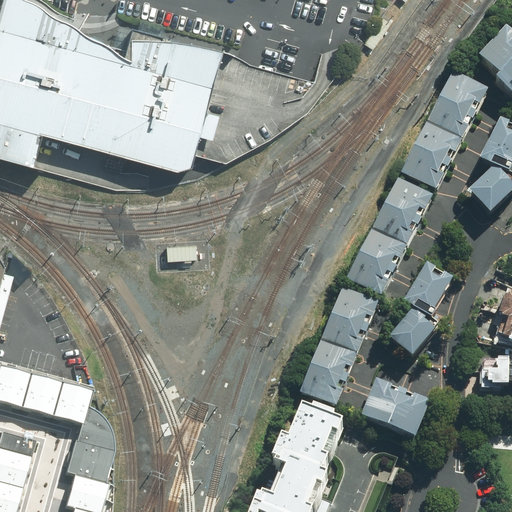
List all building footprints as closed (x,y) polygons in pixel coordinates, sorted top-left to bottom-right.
[(205,123),(224,54),(196,48),(177,45),(162,43),(163,38),(133,30),(125,60),(22,0),(3,0),(0,13),(0,158),(34,168),(37,160),(44,138),(52,140),(93,151),(122,159),(176,173),(193,168),(196,155),(202,132),(205,123)] [(384,15),(364,45),(373,51),(393,21),(384,15)] [(511,38),(506,32),(478,62),(499,81),(496,86),(511,99),(511,38)] [(239,60),(224,54),(205,123),(202,132),(196,155),(211,160),(226,165),(308,114),(305,106),(302,98),(313,84),(298,79),(253,68),(249,65),(239,60)] [(427,128),(463,145),(488,96),(454,78),(427,128)] [(483,154),(498,163),(511,139),(511,116),(500,110),(468,164),(475,168),(483,154)] [(402,178),(437,196),(458,153),(462,146),(427,128),(402,178)] [(475,168),(458,186),(493,220),(511,199),(511,183),(511,184),(484,159),(475,168)] [(373,233),(407,250),(434,201),(398,183),(373,233)] [(347,283),(382,301),(396,273),(407,252),(372,234),(347,283)] [(197,245),(167,247),(167,251),(168,262),(197,260),(197,249),(197,245)] [(427,267),(404,306),(432,323),(453,285),(427,267)] [(324,343),(359,357),(380,306),(344,293),(324,343)] [(508,299),(505,297),(499,316),(501,318),(502,319),(508,321),(507,326),(502,324),(498,336),(503,338),(502,340),(509,342),(508,345),(511,345),(511,296),(510,296),(508,299)] [(390,341),(413,361),(438,329),(413,313),(390,341)] [(300,397),(337,411),(357,360),(321,345),(300,397)] [(496,362),(484,361),(484,373),(482,373),(482,377),(480,377),(480,388),(482,388),(482,391),(501,391),(501,388),(508,388),(508,386),(511,386),(511,370),(509,370),(509,360),(498,360),(496,360),(496,362)] [(0,416),(77,437),(82,422),(87,402),(0,378),(0,416)] [(358,421),(415,444),(431,405),(374,382),(358,421)] [(328,511),(332,504),(323,500),(324,495),(328,483),(324,481),(329,467),(335,461),(339,446),(344,432),(340,431),(342,427),(315,416),(312,419),(304,416),(290,447),(282,444),(273,467),(276,469),(276,473),(287,477),(275,506),(264,503),(262,505),(260,504),(256,511),(328,511)] [(82,422),(77,437),(64,487),(58,511),(102,511),(106,465),(104,450),(101,440),(96,433),(90,427),(84,422),(82,422)] [(12,511),(28,453),(0,445),(0,511),(12,511)]
